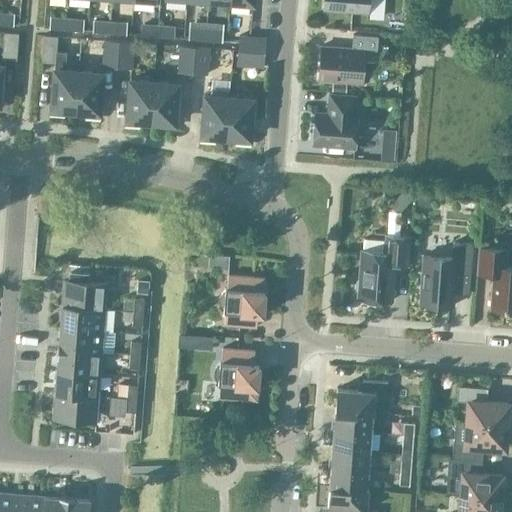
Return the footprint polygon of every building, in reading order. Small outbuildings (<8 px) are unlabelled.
[(325,0),(325,9),(369,12),(369,0),(325,0)] [(0,13),(0,24),(14,25),(15,14),(0,13)] [(50,28),(67,29),(67,18),(51,17),(50,28)] [(67,18),(67,29),(84,31),(85,20),(67,18)] [(93,31),(110,33),(111,22),(94,20),(93,31)] [(111,22),(110,33),(127,34),(128,23),(111,22)] [(142,24),(141,35),(158,36),(159,25),(142,24)] [(159,25),(158,36),(175,38),(176,27),(159,25)] [(189,39),(206,40),(207,29),(190,28),(189,39)] [(207,29),(206,40),(223,41),(224,30),(207,29)] [(17,60),(19,34),(5,32),(3,59),(17,60)] [(76,111),(79,72),(66,70),(67,53),(57,52),(58,37),(44,35),(42,62),(56,63),(52,104),(50,104),(49,113),(66,114),(66,111),(76,111)] [(319,80),(363,83),(365,59),(377,60),(379,37),(353,35),(352,49),(322,46),(319,80)] [(240,36),(239,50),(265,53),(266,38),(240,36)] [(103,67),(117,68),(119,41),(105,40),(103,67)] [(117,68),(132,69),(134,42),(119,41),(117,68)] [(195,47),(181,46),(179,72),(193,73),(195,47)] [(195,47),(193,73),(208,75),(210,48),(195,47)] [(265,53),(239,50),(238,65),(264,67),(265,53)] [(103,73),(79,72),(76,111),(86,112),(85,116),(102,117),(103,108),(100,108),(103,73)] [(142,121),(151,122),(154,82),(131,80),(128,115),(126,115),(125,124),(141,125),(142,121)] [(161,127),(177,128),(178,119),(176,118),(178,84),(154,82),(151,122),(161,123),(161,127)] [(200,139),(217,141),(217,137),(226,137),(230,98),(231,92),(212,90),(211,96),(205,96),(203,130),(201,130),(200,139)] [(356,117),(357,96),(330,94),(329,108),(334,108),(333,115),(316,114),(314,144),(355,147),(358,117),(356,117)] [(253,99),(230,98),(226,137),(236,138),(236,142),(252,143),(253,134),(251,134),(253,99)] [(383,129),(381,158),(395,159),(397,130),(383,129)] [(357,281),(356,290),(359,293),(359,299),(392,301),(394,264),(407,265),(409,237),(387,235),(386,252),(363,251),(361,277),(357,281)] [(420,304),(453,306),(454,292),(469,293),(473,244),(454,243),(453,258),(424,256),(420,304)] [(492,309),(511,310),(511,267),(506,267),(507,250),(481,248),(479,273),(495,274),(492,309)] [(64,281),(62,306),(105,310),(107,284),(89,282),(90,275),(70,273),(70,281),(64,281)] [(226,311),(225,325),(257,327),(258,314),(264,314),(265,292),(264,291),(265,287),(264,284),(261,280),(258,278),(254,278),(254,277),(229,275),(227,289),(226,288),(225,291),(223,294),(221,297),(221,302),(222,305),(224,309),(224,311),(226,311)] [(135,298),(134,312),(144,313),(145,299),(135,298)] [(105,310),(62,306),(61,328),(103,331),(105,310)] [(144,313),(134,312),(133,325),(143,326),(144,313)] [(103,331),(61,328),(60,341),(58,341),(58,349),(102,353),(103,331)] [(131,342),(130,355),(140,356),(141,342),(131,342)] [(216,379),(218,382),(218,384),(220,384),(219,398),(244,400),(244,399),(248,399),(252,398),(255,395),(257,391),(257,387),(258,387),(260,365),(254,364),(255,351),(223,348),(222,362),(220,362),(220,364),(217,367),(216,371),(215,375),(216,379)] [(102,353),(58,349),(57,358),(58,358),(57,371),(100,374),(102,353)] [(140,356),(130,355),(129,368),(139,369),(140,356)] [(100,374),(57,371),(56,393),(98,396),(100,374)] [(337,389),(336,409),(335,411),(372,414),(374,414),(374,413),(385,414),(388,381),(363,379),(362,391),(337,389)] [(127,398),(128,385),(120,384),(119,398),(127,398)] [(138,385),(128,385),(127,398),(137,399),(138,385)] [(458,386),(457,401),(469,402),(467,423),(507,426),(507,423),(511,420),(511,412),(508,409),(508,404),(487,402),(488,388),(458,386)] [(98,396),(56,393),(54,419),(96,422),(98,396)] [(126,416),(126,412),(127,398),(119,398),(111,397),(110,415),(126,416)] [(137,399),(127,398),(126,412),(136,412),(137,399)] [(335,410),(334,430),(371,433),(372,414),(335,411),(335,410)] [(455,422),(453,458),(482,461),(483,447),(505,448),(505,443),(509,440),(510,433),(507,429),(507,426),(467,423),(455,422)] [(404,424),(403,435),(414,436),(415,425),(404,424)] [(334,430),(332,449),(369,452),(371,433),(334,430)] [(414,436),(403,435),(402,448),(413,449),(414,436)] [(332,449),(331,468),(368,471),(369,452),(332,449)] [(453,458),(450,494),(461,495),(501,498),(503,476),(481,474),(482,461),(453,458)] [(401,462),(400,473),(411,474),(412,463),(401,462)] [(331,468),(329,487),(330,487),(366,490),(366,489),(368,471),(331,468)] [(411,474),(400,473),(399,486),(410,487),(411,474)] [(330,487),(329,488),(328,509),(353,510),(352,511),(377,511),(378,511),(366,510),(368,489),(366,489),(366,490),(330,487)] [(0,493),(0,511),(18,511),(19,495),(0,493)] [(19,495),(18,511),(41,511),(43,496),(19,495)] [(500,511),(501,498),(461,495),(459,511),(500,511)] [(43,496),(41,511),(65,511),(67,497),(59,496),(59,497),(43,496)] [(67,497),(65,511),(89,511),(90,500),(76,499),(77,497),(67,497)]
